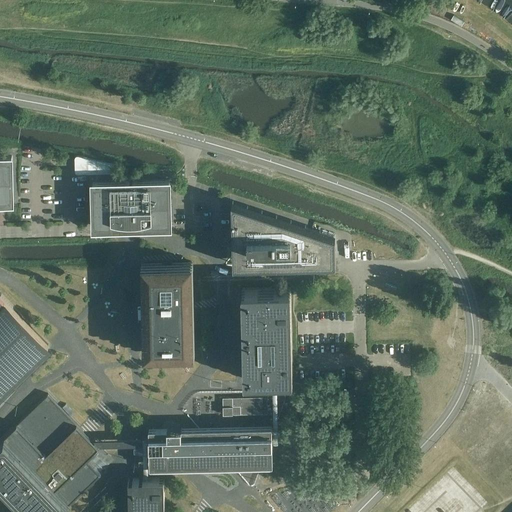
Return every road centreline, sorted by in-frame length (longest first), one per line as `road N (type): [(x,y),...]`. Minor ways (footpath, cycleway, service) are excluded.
road 1 (tertiary): [(444,252),(396,209),(328,181),(192,138),(0,97)]
road 2 (tertiary): [(358,511),(444,422),(464,387),(471,313),(444,252)]
road 3 (residential): [(216,270),(425,264),(444,252)]
road 4 (unclassified): [(299,0),(417,15),(511,66)]
road 5 (residential): [(127,230),(132,261),(68,332)]
road 6 (residential): [(87,511),(122,462),(127,400)]
